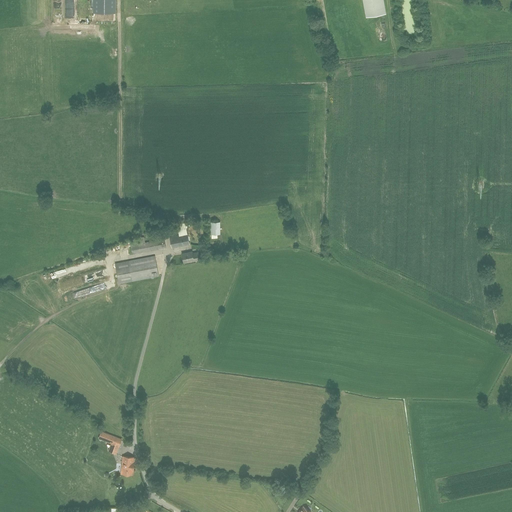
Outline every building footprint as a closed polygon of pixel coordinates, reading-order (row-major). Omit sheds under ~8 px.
[(116,13),(115,0),(93,0),(93,13),(116,13)] [(385,14),(383,0),(362,0),(366,17),(385,14)] [(379,41),(383,41),(382,33),(386,32),(386,22),(381,23),(382,26),(378,27),(379,41)] [(210,234),(212,234),(212,238),(217,238),(217,234),(220,234),(220,222),(209,222),(210,234)] [(166,234),(167,226),(161,227),(162,229),(153,231),(155,239),(164,237),(163,234),(166,234)] [(172,249),(190,245),(187,233),(169,237),(172,249)] [(164,239),(145,242),(144,236),(130,239),(133,255),(166,248),(164,239)] [(193,261),(200,260),(199,252),(192,254),(192,252),(182,254),(184,262),(193,260),(193,261)] [(119,284),(132,281),(159,276),(155,256),(115,264),(119,284)] [(75,279),(77,286),(98,281),(97,276),(93,277),(92,270),(90,270),(91,275),(75,279)] [(109,451),(116,454),(122,439),(101,431),(99,438),(112,443),(109,451)] [(133,475),(134,464),(135,458),(123,456),(121,474),(133,475)]
